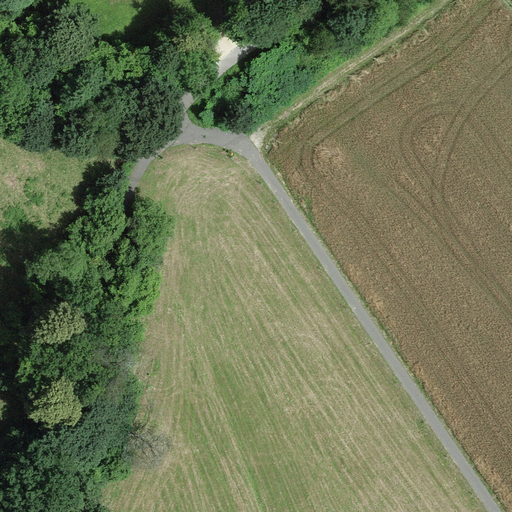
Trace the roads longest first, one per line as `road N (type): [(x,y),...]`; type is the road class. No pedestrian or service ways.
road 1 (track): [(493,511),(247,149)]
road 2 (track): [(429,0),(238,141)]
